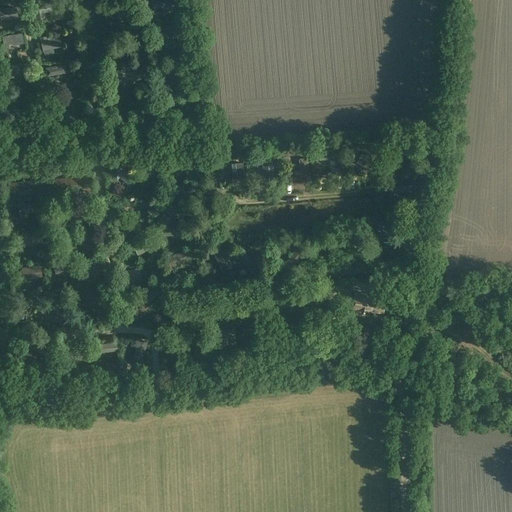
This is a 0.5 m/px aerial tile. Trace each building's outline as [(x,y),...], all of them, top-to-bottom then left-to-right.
[(53,2),(32,6),(35,20),(44,18),(43,13),(55,11),(53,2)] [(16,7),(0,9),(0,21),(17,19),(16,7)] [(182,22),(161,27),(163,36),(184,31),(182,22)] [(21,33),(1,37),(2,49),(8,48),(7,45),(10,44),(10,46),(22,44),(21,33)] [(42,51),(52,49),(59,47),(61,46),(59,35),(46,38),(45,35),(39,37),(42,51)] [(26,63),(7,66),(8,78),(14,77),(13,74),(16,74),(15,72),(27,70),(26,63)] [(47,76),(67,72),(65,63),(45,67),(47,76)] [(125,68),(117,70),(118,74),(117,74),(119,83),(131,81),(131,83),(136,82),(135,80),(143,79),(141,70),(126,73),(125,68)] [(184,73),(161,81),(164,89),(187,82),(184,73)] [(186,113),(192,109),(181,93),(172,99),(175,104),(178,102),(186,113)] [(87,139),(76,139),(76,150),(88,150),(87,139)] [(199,146),(193,169),(201,172),(208,149),(199,146)] [(345,147),(320,148),(320,160),(330,160),(330,167),(345,167),(345,147)] [(380,162),(362,152),(355,163),(373,174),(380,162)] [(172,157),(166,157),(167,171),(180,170),(179,156),(175,157),(175,155),(172,155),(172,157)] [(157,158),(143,159),(143,173),(157,173),(157,158)] [(300,170),(291,171),(292,180),(310,179),(308,158),(299,158),(300,170)] [(275,161),(263,162),(264,181),(276,181),(275,161)] [(237,178),(232,178),(233,185),(245,184),(243,162),(236,163),(237,178)] [(121,165),(112,175),(117,180),(120,177),(130,186),(136,179),(121,165)] [(92,175),(7,183),(9,197),(93,190),(92,175)] [(79,199),(71,208),(86,220),(93,211),(79,199)] [(165,201),(163,210),(183,215),(185,206),(165,201)] [(39,202),(18,204),(19,218),(29,217),(28,212),(40,211),(39,202)] [(132,220),(113,223),(116,239),(125,237),(124,230),(134,228),(132,220)] [(374,221),(373,242),(383,242),(383,238),(384,238),(384,233),(383,233),(383,221),(374,221)] [(184,225),(162,227),(163,236),(184,234),(184,225)] [(80,229),(73,237),(78,242),(85,248),(86,247),(89,249),(96,241),(80,229)] [(40,231),(20,233),(21,244),(41,242),(40,231)] [(152,237),(134,244),(138,255),(156,247),(152,237)] [(298,246),(283,265),(291,271),(305,251),(298,246)] [(225,249),(214,254),(222,271),(233,266),(225,249)] [(186,250),(167,256),(171,267),(190,260),(186,250)] [(245,252),(238,257),(252,273),(258,268),(245,252)] [(98,261),(86,261),(87,281),(99,280),(98,261)] [(73,262),(53,263),(54,274),(74,273),(73,262)] [(41,277),(39,265),(20,267),(21,279),(41,277)] [(139,268),(120,272),(123,283),(141,279),(139,268)] [(155,282),(139,293),(145,302),(161,291),(155,282)] [(102,306),(92,290),(82,296),(92,313),(102,306)] [(318,290),(300,292),(302,304),(319,302),(318,290)] [(356,292),(354,309),(383,312),(385,298),(367,296),(367,294),(356,292)] [(289,295),(268,297),(269,308),(290,306),(289,295)] [(67,297),(49,298),(50,310),(57,309),(57,318),(69,317),(67,297)] [(266,322),(242,325),(243,334),(267,331),(266,322)] [(229,338),(229,345),(237,345),(236,330),(212,331),(212,339),(223,338),(229,338)] [(133,337),(131,346),(137,347),(134,358),(142,360),(148,341),(133,337)] [(32,339),(28,347),(42,354),(40,358),(46,361),(52,349),(32,339)] [(109,343),(96,344),(97,353),(98,353),(98,354),(106,353),(106,352),(117,351),(117,341),(109,342),(109,343)] [(85,344),(64,354),(67,362),(83,355),(89,353),(85,344)]
